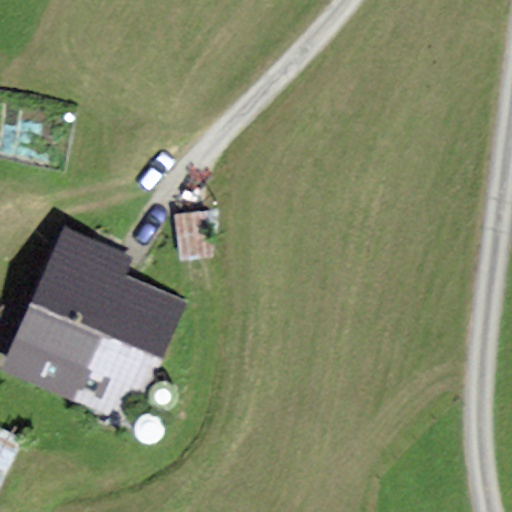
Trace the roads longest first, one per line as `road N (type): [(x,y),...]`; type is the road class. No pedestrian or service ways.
road 1 (unclassified): [(511,106),(484,329),(480,411),(490,511)]
road 2 (unclassified): [(134,218),(347,0)]
